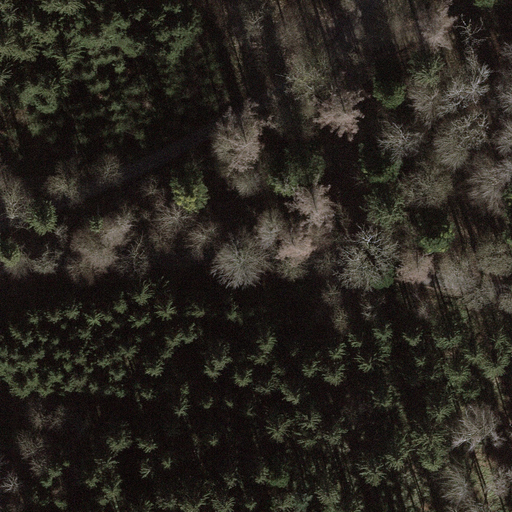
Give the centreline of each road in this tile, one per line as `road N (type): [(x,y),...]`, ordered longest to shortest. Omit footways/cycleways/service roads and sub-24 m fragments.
road 1 (unclassified): [(511,292),(300,257),(0,267)]
road 2 (track): [(0,216),(138,164),(335,58),(372,0)]
road 3 (track): [(335,58),(401,38),(478,0)]
